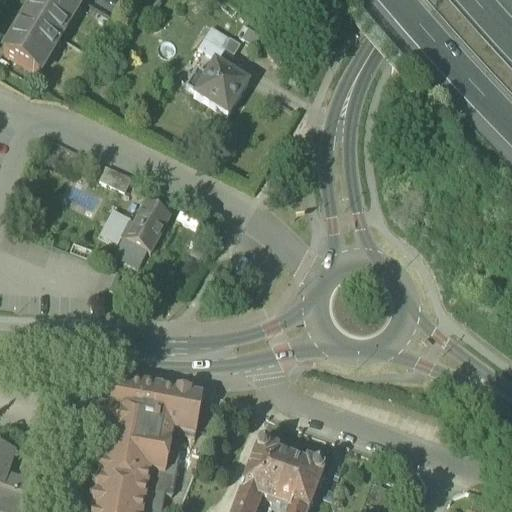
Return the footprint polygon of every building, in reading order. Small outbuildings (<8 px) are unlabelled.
[(36,0),(2,57),(38,78),(79,9),(62,0),(36,0)] [(195,53),(216,65),(228,45),(207,32),(195,53)] [(194,102),(227,122),(247,89),(214,69),(206,82),(196,76),(186,93),(196,99),(194,102)] [(99,187),(124,199),(131,185),(106,172),(99,187)] [(120,243),(150,259),(170,222),(144,208),(133,230),(128,228),(120,243)] [(69,257),(92,266),(95,259),(72,250),(69,257)] [(114,385),(109,416),(107,424),(108,424),(157,433),(195,439),(201,402),(160,394),(161,393),(114,385)] [(87,427),(90,431),(91,433),(106,435),(108,424),(107,424),(109,416),(96,414),(89,419),(87,427)] [(101,464),(92,511),(142,511),(157,433),(108,424),(106,435),(101,464)] [(101,464),(106,435),(91,433),(90,431),(87,432),(85,443),(87,445),(83,447),(81,454),(86,461),(101,464)] [(195,439),(157,433),(142,511),(161,511),(164,499),(171,500),(182,441),(194,444),(195,439)] [(0,490),(2,491),(6,479),(14,455),(0,450),(0,490)] [(255,511),(258,505),(272,510),(289,465),(276,460),(278,456),(261,450),(237,511),(255,511)] [(306,471),(289,465),(272,510),(277,511),(309,511),(324,474),(308,468),(306,471)] [(2,491),(28,500),(32,488),(6,479),(2,491)] [(0,511),(24,511),(28,500),(2,491),(0,490),(0,511)] [(387,511),(393,498),(371,490),(364,508),(373,511),(387,511)]
